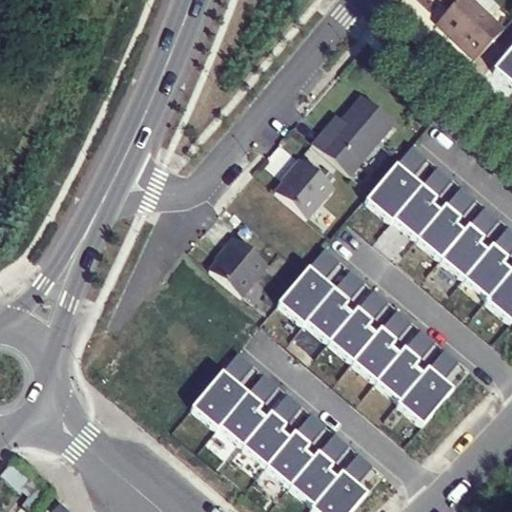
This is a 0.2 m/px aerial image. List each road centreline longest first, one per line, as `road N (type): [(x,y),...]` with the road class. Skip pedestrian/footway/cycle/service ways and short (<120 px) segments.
road 1 (residential): [(113,177),(156,190),(207,176),(356,0)]
road 2 (tertiary): [(191,0),(113,177)]
road 3 (tertiary): [(49,362),(82,238)]
road 4 (residential): [(511,424),(430,511)]
